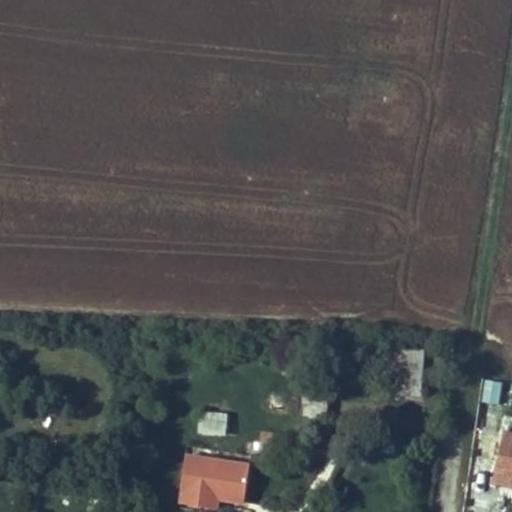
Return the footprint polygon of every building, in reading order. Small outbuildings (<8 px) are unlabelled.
[(395,394),(423,395),(425,350),(398,349),(395,394)] [(482,381),(481,402),(500,403),(500,381),(482,381)] [(304,395),(304,414),(328,416),(329,396),(304,395)] [(198,411),(197,434),(227,436),(229,413),(198,411)] [(511,433),(502,432),(490,488),(511,493),(511,433)] [(252,466),(189,455),(183,492),(185,492),(184,503),(212,508),(214,497),(221,498),(245,503),(252,466)] [(214,497),(212,508),(218,509),(221,498),(214,497)]
